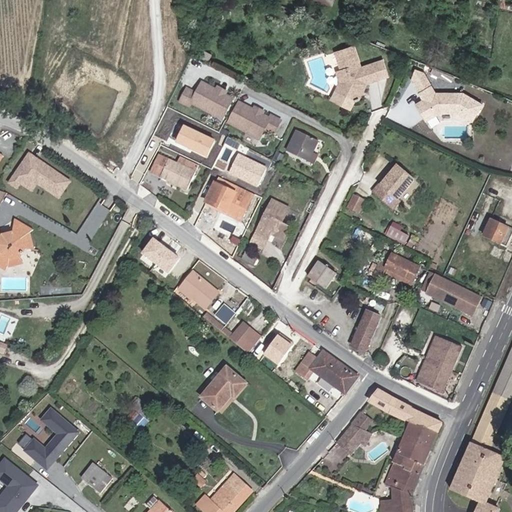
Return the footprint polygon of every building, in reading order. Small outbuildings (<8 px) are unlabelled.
[(336,55),(342,73),(346,86),(342,96),(359,103),(365,90),(364,86),(378,81),(373,65),(361,70),(354,50),(348,53),(347,51),(336,55)] [(201,55),(198,61),(208,66),(211,60),(201,55)] [(442,111),(460,110),(459,91),(436,92),(425,72),(417,68),(412,78),(424,99),(418,103),(428,119),(442,111)] [(346,86),(342,73),(337,75),(340,86),(338,94),(342,96),(346,86)] [(191,108),(221,124),(232,104),(224,100),(221,101),(216,99),(215,95),(201,88),(195,99),(186,94),(179,107),(189,112),(191,108)] [(225,97),(217,92),(215,95),(216,99),(221,101),(224,100),(225,97)] [(258,120),(254,118),(253,114),(238,107),(228,127),(259,143),(264,133),(273,138),(280,125),(270,120),(269,122),(262,119),(258,120)] [(263,116),(254,111),(253,114),(254,118),(258,120),(262,119),(263,116)] [(217,157),(224,138),(190,125),(183,145),(217,157)] [(299,132),(289,153),(312,164),(322,143),(299,132)] [(63,199),(76,179),(31,150),(10,182),(20,189),(23,184),(36,192),(41,184),(63,199)] [(262,187),(271,167),(241,152),(231,173),(262,187)] [(169,157),(159,174),(194,192),(203,175),(169,157)] [(398,211),(405,203),(403,201),(418,180),(400,166),(385,187),(384,185),(377,193),(398,211)] [(223,186),(213,204),(245,220),(255,202),(223,186)] [(355,201),(349,213),(359,218),(365,206),(355,201)] [(261,236),(262,237),(273,242),(276,236),(282,239),(296,210),(279,202),(261,236)] [(97,230),(108,208),(97,203),(86,225),(97,230)] [(0,226),(0,241),(3,247),(0,250),(0,254),(11,259),(12,255),(20,253),(25,245),(29,244),(34,245),(32,230),(34,225),(17,214),(15,228),(4,231),(0,226)] [(511,240),(511,227),(494,220),(487,235),(510,245),(511,240)] [(399,224),(397,227),(407,232),(408,230),(407,230),(408,228),(399,224)] [(160,237),(148,253),(176,273),(188,257),(160,237)] [(273,242),(262,237),(258,247),(268,252),(273,242)] [(397,248),(401,250),(413,256),(414,253),(399,245),(397,248)] [(401,250),(397,248),(386,274),(385,275),(394,279),(397,271),(418,281),(419,280),(425,266),(411,259),(400,253),(401,250)] [(250,251),(247,259),(259,265),(262,257),(250,251)] [(319,271),(334,280),(343,264),(328,255),(319,271)] [(487,293),(436,270),(427,289),(478,312),(487,293)] [(185,287),(210,307),(222,292),(197,272),(185,287)] [(394,279),(385,275),(382,282),(391,286),(394,279)] [(344,298),(340,305),(350,310),(354,302),(344,298)] [(358,345),(371,354),(386,318),(371,312),(358,345)] [(211,314),(208,317),(233,336),(235,334),(211,314)] [(336,317),(330,324),(340,332),(345,324),(336,317)] [(246,321),(235,334),(233,336),(235,338),(249,349),(264,336),(246,321)] [(424,382),(449,393),(469,347),(443,336),(424,382)] [(9,342),(0,339),(0,348),(5,351),(9,342)] [(363,377),(331,353),(324,361),(316,354),(301,370),(311,379),(319,371),(348,396),(363,377)] [(511,363),(458,489),(489,505),(494,507),(511,461),(509,460),(496,454),(499,445),(502,438),(511,413),(511,363)] [(229,367),(205,395),(220,408),(234,392),(239,395),(243,389),(250,381),(231,366),(229,367)] [(390,411),(412,421),(442,435),(448,423),(386,392),(375,403),(390,411)] [(35,430),(25,443),(52,464),(80,427),(51,405),(41,417),(56,429),(47,440),(35,430)] [(375,417),(366,414),(359,421),(368,425),(375,417)] [(412,421),(404,439),(430,453),(438,437),(440,438),(442,435),(412,421)] [(375,432),(360,423),(346,443),(360,452),(366,442),(370,444),(375,432)] [(511,442),(502,438),(499,445),(511,450),(511,442)] [(404,439),(394,461),(404,466),(404,469),(420,480),(422,477),(419,475),(430,453),(404,439)] [(511,450),(499,445),(496,454),(509,460),(511,453),(511,450)] [(43,481),(10,456),(0,468),(0,470),(15,483),(0,501),(0,506),(7,511),(18,511),(30,498),(27,496),(32,490),(34,492),(43,481)] [(393,495),(393,511),(413,511),(412,495),(414,494),(420,480),(404,469),(404,466),(394,461),(385,481),(392,485),(393,495)] [(93,480),(99,485),(111,469),(105,465),(93,480)] [(116,473),(111,469),(99,485),(105,489),(116,473)] [(252,486),(237,471),(224,484),(222,487),(228,492),(220,502),(229,511),(252,486)] [(381,497),(382,511),(393,511),(393,495),(381,497)] [(149,511),(177,511),(161,499),(149,511)]
